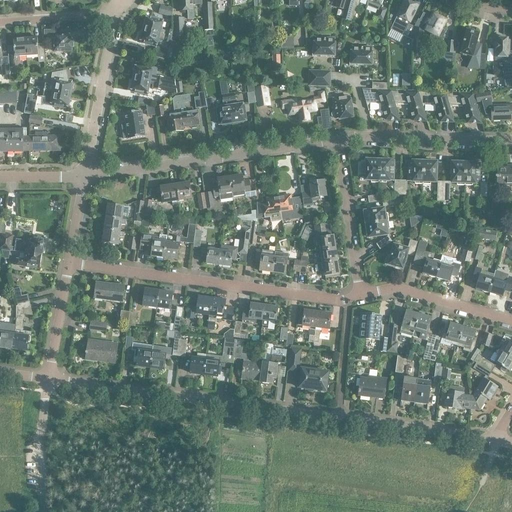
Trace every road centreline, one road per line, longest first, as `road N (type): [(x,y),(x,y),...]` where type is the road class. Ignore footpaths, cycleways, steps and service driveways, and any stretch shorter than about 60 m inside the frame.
road 1 (residential): [(496,440),(49,378)]
road 2 (residential): [(360,298),(69,263)]
road 3 (residential): [(84,177),(338,143)]
road 4 (residential): [(338,143),(511,141)]
road 5 (residential): [(84,177),(111,17)]
road 6 (residential): [(360,298),(338,143)]
road 7 (residential): [(511,322),(400,290),(360,298)]
road 8 (unclassified): [(42,511),(49,378)]
